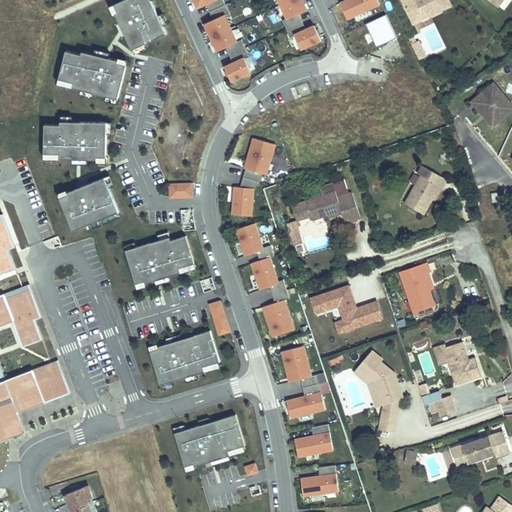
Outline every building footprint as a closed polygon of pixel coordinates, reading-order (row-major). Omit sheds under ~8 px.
[(151,0),(124,0),(115,4),(118,13),(116,14),(133,50),(133,49),(146,43),(167,34),(163,26),(158,15),(151,0)] [(194,0),(198,8),(202,6),(206,14),(226,5),(223,0),(194,0)] [(302,0),(292,0),(281,5),(288,18),(283,20),(287,29),(304,21),(300,13),(307,10),(302,0)] [(377,5),(375,0),(347,0),(340,3),(347,19),(377,5)] [(401,0),(411,19),(424,13),(423,11),(438,4),(442,12),(453,7),(448,0),(401,0)] [(487,0),(498,8),(504,0),(487,0)] [(118,13),(115,4),(110,7),(114,15),(116,14),(118,13)] [(411,19),(414,26),(442,12),(438,4),(423,11),(424,13),(411,19)] [(230,13),(226,5),(206,14),(210,22),(205,24),(211,37),(231,28),(225,15),(230,13)] [(168,24),(163,13),(158,15),(163,26),(168,24)] [(308,29),(304,21),(287,29),(291,37),(295,35),(302,49),(321,40),(315,25),(308,29)] [(237,41),(231,28),(211,37),(218,51),(225,48),(229,56),(246,48),(242,39),(237,41)] [(256,44),(262,56),(271,52),(266,40),(256,44)] [(419,41),(412,45),(421,62),(428,58),(419,41)] [(135,54),(148,48),(146,43),(133,49),(135,54)] [(246,48),(229,56),(232,63),(225,66),(232,81),(251,72),(245,58),(250,56),(246,48)] [(96,49),(95,54),(109,58),(110,53),(96,49)] [(82,55),(66,51),(59,79),(74,83),(73,88),(93,93),(118,99),(127,65),(118,63),(119,60),(109,58),(95,54),(83,51),(82,55)] [(73,88),(74,83),(59,79),(58,84),(73,88)] [(494,84),(472,102),(483,115),(485,113),(495,124),(510,111),(504,104),(508,101),(494,84)] [(495,124),(485,113),(483,115),(493,126),(495,124)] [(45,124),(44,153),(60,154),(60,159),(97,160),(97,157),(107,157),(107,133),(107,122),(73,121),(61,121),(61,125),(45,124)] [(246,170),(244,177),(258,181),(260,182),(263,174),(267,175),(276,144),(254,138),(250,153),(254,154),(249,171),(246,170)] [(245,170),(246,170),(249,171),(254,154),(250,153),(245,170)] [(418,174),(421,175),(422,175),(427,178),(431,171),(423,166),(418,174)] [(422,175),(421,175),(405,204),(424,214),(432,200),(440,186),(442,187),(447,180),(431,171),(427,178),(422,175)] [(114,186),(110,176),(105,177),(109,188),(114,186)] [(105,177),(59,196),(73,230),(87,225),(98,221),(102,219),(117,213),(119,212),(109,188),(105,177)] [(235,187),(233,215),(252,216),(254,190),(255,191),(258,181),(244,177),(240,188),(235,187)] [(313,198),(292,206),(297,221),(312,216),(313,220),(328,214),(341,210),(342,213),(346,223),(361,218),(352,193),(349,194),(344,180),(313,191),(311,193),(313,198)] [(193,198),(193,183),(169,183),(169,198),(193,198)] [(440,186),(432,200),(435,201),(442,187),(440,186)] [(194,211),(183,211),(184,230),(195,230),(194,211)] [(104,224),(119,218),(117,213),(102,219),(104,224)] [(89,230),(99,225),(98,221),(87,225),(89,230)] [(289,224),(295,245),(302,243),(296,222),(289,224)] [(263,248),(255,223),(237,229),(246,256),(257,252),(260,260),(270,257),(274,255),(271,245),(263,248)] [(158,235),(159,240),(170,237),(169,232),(158,235)] [(195,264),(186,236),(171,240),(170,237),(159,240),(137,247),(126,250),(136,284),(146,281),(146,284),(181,273),(179,268),(195,264)] [(278,282),(270,257),(260,260),(252,263),(261,290),(270,286),(272,294),(287,289),(284,280),(278,282)] [(427,263),(401,273),(414,312),(435,305),(429,289),(424,273),(430,271),(427,263)] [(196,268),(195,264),(179,268),(181,273),(196,268)] [(428,272),(424,273),(429,289),(434,288),(428,272)] [(171,281),(169,277),(155,281),(156,286),(171,281)] [(375,289),(370,290),(369,280),(362,281),(366,302),(386,298),(384,286),(375,288),(375,289)] [(23,346),(42,339),(35,319),(41,317),(29,285),(0,296),(0,325),(14,321),(23,346)] [(357,308),(349,285),(311,298),(316,314),(339,306),(344,320),(347,331),(385,318),(379,301),(357,308)] [(295,330),(285,300),(290,298),(287,289),(272,294),(275,303),(263,307),(273,337),(295,330)] [(207,304),(218,336),(231,332),(220,300),(207,304)] [(347,331),(344,320),(336,323),(339,333),(347,331)] [(220,362),(211,331),(168,344),(159,346),(160,349),(150,351),(161,385),(186,377),(196,374),(205,372),(203,367),(218,362),(220,362)] [(182,339),(181,334),(166,339),(168,344),(182,339)] [(467,354),(462,340),(445,345),(450,361),(457,382),(482,373),(477,356),(465,360),(464,355),(467,354)] [(44,343),(27,348),(31,359),(47,354),(44,343)] [(435,346),(441,364),(450,361),(445,345),(444,343),(435,346)] [(311,376),(304,346),(282,351),(286,365),(290,364),(294,381),(301,379),(303,388),(319,384),(317,375),(311,376)] [(374,351),(360,367),(376,381),(384,403),(385,403),(398,398),(395,390),(399,385),(395,373),(381,361),(383,359),(374,351)] [(38,388),(44,403),(70,392),(58,361),(6,381),(12,397),(38,388)] [(220,367),(218,362),(203,367),(205,372),(220,367)] [(294,381),(290,364),(286,365),(290,382),(294,381)] [(360,367),(356,372),(369,383),(377,406),(384,403),(376,381),(360,367)] [(198,379),(196,374),(186,377),(187,382),(198,379)] [(12,397),(6,381),(0,383),(0,441),(25,432),(18,412),(12,397)] [(173,387),(172,382),(161,385),(162,390),(173,387)] [(425,383),(418,386),(422,396),(429,394),(425,383)] [(326,409),(319,384),(303,388),(305,396),(287,401),(291,418),(326,409)] [(18,412),(44,403),(38,388),(12,397),(18,412)] [(429,394),(422,396),(425,404),(435,400),(441,398),(439,391),(429,394)] [(441,398),(435,400),(437,404),(438,409),(441,416),(457,411),(451,395),(441,398)] [(398,398),(385,403),(383,417),(398,420),(402,397),(398,398)] [(244,446),(245,446),(236,414),(211,422),(200,425),(186,430),(175,433),(185,467),(194,464),(195,466),(211,461),(229,456),(230,456),(229,451),(244,446)] [(211,422),(209,417),(199,421),(200,425),(211,422)] [(398,420),(383,417),(381,428),(395,431),(398,420)] [(334,450),(329,424),(312,427),(314,436),(295,440),(298,457),(334,450)] [(175,433),(186,430),(185,425),(174,428),(175,433)] [(503,431),(462,445),(468,463),(481,459),(480,457),(483,456),(484,458),(495,454),(496,457),(511,452),(503,431)] [(462,445),(452,448),(458,467),(468,463),(462,445)] [(230,456),(245,451),(244,446),(229,451),(230,456)] [(417,452),(407,451),(406,462),(415,463),(417,452)] [(212,466),(230,461),(229,456),(211,461),(212,466)] [(185,467),(181,468),(182,472),(195,468),(195,466),(194,464),(185,467)] [(245,475),(257,474),(256,464),(245,464),(245,475)] [(339,491),(335,465),(319,467),(320,476),(301,478),(303,496),(339,491)] [(93,501),(88,485),(65,495),(72,511),(90,511),(87,504),(93,501)] [(511,511),(511,505),(500,497),(491,509),(488,507),(483,511),(511,511)]
